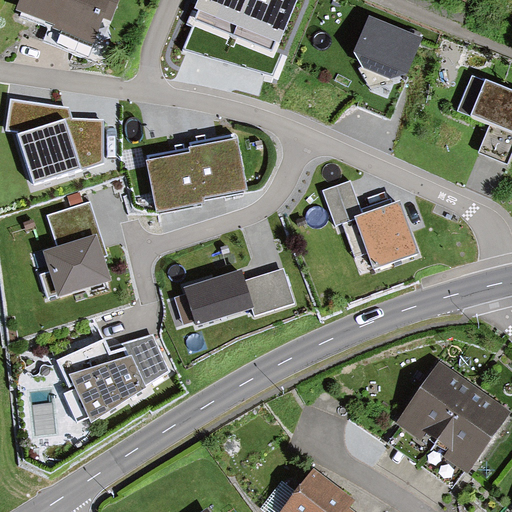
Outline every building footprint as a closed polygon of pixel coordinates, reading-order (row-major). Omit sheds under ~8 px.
[(22,0),(16,17),(96,47),(109,13),(115,15),(120,0),(22,0)] [(294,0),(199,0),(197,7),(202,9),(198,18),(271,47),(275,38),(279,40),(294,0)] [(422,38),(371,20),(356,63),(407,81),(422,38)] [(511,93),(469,77),(455,113),(511,135),(511,93)] [(68,113),(13,105),(10,132),(20,133),(36,187),(80,172),(102,164),(101,125),(71,124),(68,113)] [(245,191),(237,145),(193,153),(194,158),(152,165),(160,214),(203,206),(202,199),(245,191)] [(353,179),(324,188),(335,221),(364,212),(353,179)] [(419,255),(401,205),(359,221),(377,270),(419,255)] [(88,208),(51,219),(61,251),(44,256),(57,302),(111,287),(88,208)] [(363,271),(375,266),(356,218),(343,223),(363,271)] [(242,272),(183,292),(195,328),(250,310),(254,319),(296,305),(284,268),(245,281),(242,272)] [(106,343),(57,365),(70,392),(74,391),(92,432),(171,373),(154,336),(109,351),(106,343)] [(508,416),(443,371),(405,427),(470,471),(508,416)] [(350,504),(315,478),(289,511),(348,511),(345,510),(350,504)]
